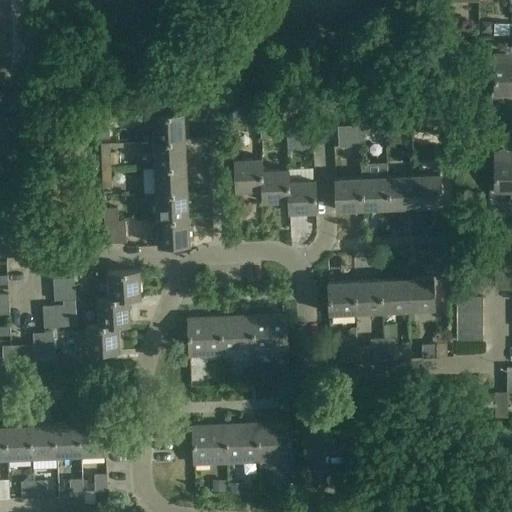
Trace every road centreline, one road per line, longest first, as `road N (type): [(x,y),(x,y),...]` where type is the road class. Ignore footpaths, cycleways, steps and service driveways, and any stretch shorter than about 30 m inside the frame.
road 1 (residential): [(302,275),(286,263),(225,253),(174,272),(150,358),(140,478),(160,511)]
road 2 (residential): [(302,275),(325,233),(329,124),(346,114),(412,108)]
road 3 (unknown): [(174,272),(152,254),(45,258),(28,273),(32,322)]
road 4 (residential): [(473,375),(304,372)]
road 5 (residential): [(307,511),(304,372)]
